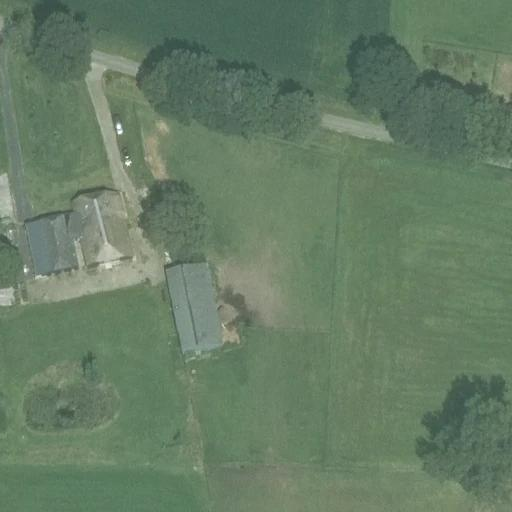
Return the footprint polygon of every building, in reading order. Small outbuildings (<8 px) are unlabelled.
[(0,212),(15,211),(13,194),(10,194),(7,164),(0,164),(0,212)] [(75,217),(81,242),(88,269),(131,258),(115,197),(71,205),(75,217)] [(73,244),(81,242),(75,217),(35,226),(47,277),(79,270),(73,244)] [(223,348),(207,266),(174,272),(166,274),(183,356),(223,348)] [(89,315),(106,312),(107,320),(139,316),(138,303),(152,301),(150,283),(86,291),(89,315)]
